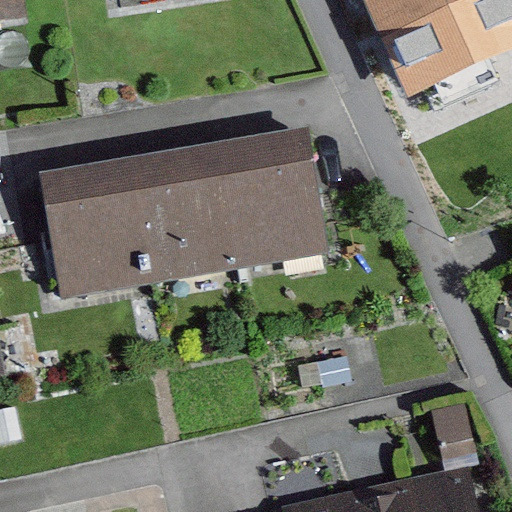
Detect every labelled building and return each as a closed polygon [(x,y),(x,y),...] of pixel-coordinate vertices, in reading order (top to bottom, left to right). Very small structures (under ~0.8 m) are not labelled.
[(0,0),(0,32),(26,29),(20,0),(0,0)] [(146,0),(89,0),(91,8),(146,0)] [(357,0),(383,55),(502,0),(357,0)] [(305,139),(223,154),(233,208),(244,265),(325,251),(305,139)] [(158,281),(244,265),(233,208),(223,154),(137,169),(158,281)] [(57,298),(158,281),(137,169),(37,187),(57,298)] [(396,492),(400,511),(463,511),(456,478),(396,492)] [(337,505),(339,511),(400,511),(396,492),(337,505)]
